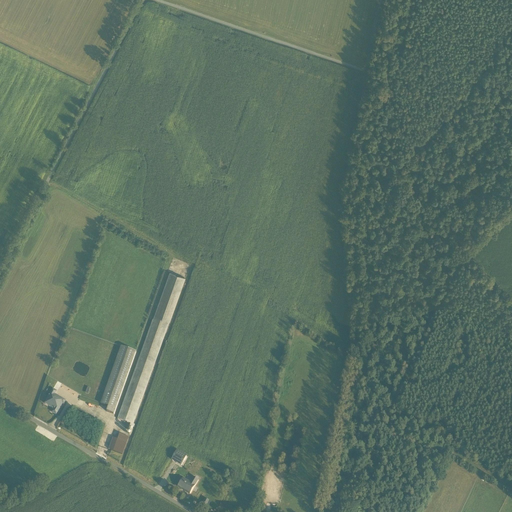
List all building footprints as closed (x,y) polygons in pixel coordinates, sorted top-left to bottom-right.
[(116,420),(132,426),(186,278),(170,272),(116,420)] [(137,351),(121,345),(100,403),(108,406),(106,411),(114,414),(137,351)] [(66,369),(58,364),(51,377),(59,381),(66,369)] [(64,405),(66,401),(56,395),(58,392),(53,389),(44,403),(53,409),(52,412),(57,415),(63,405),(64,405)] [(29,440),(35,425),(29,422),(23,438),(29,440)] [(115,433),(109,449),(123,454),(129,438),(115,433)] [(46,454),(50,456),(60,440),(56,438),(46,454)] [(186,457),(176,451),(171,460),(180,466),(186,457)] [(197,460),(191,456),(184,468),(190,472),(197,460)] [(204,470),(198,465),(191,476),(198,480),(204,470)] [(190,482),(180,476),(174,486),(190,495),(198,481),(192,477),(190,482)] [(210,502),(204,499),(201,508),(205,510),(206,506),(208,506),(210,502)]
